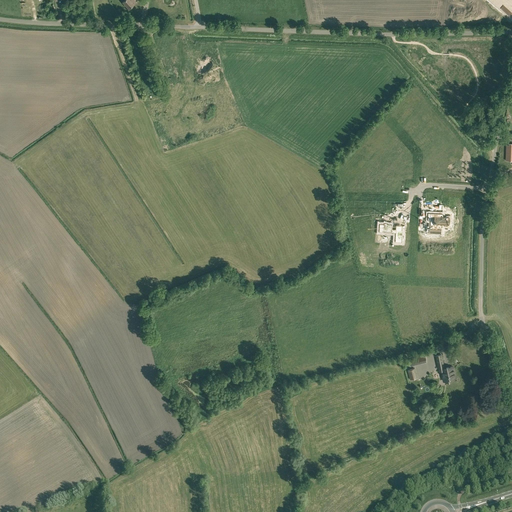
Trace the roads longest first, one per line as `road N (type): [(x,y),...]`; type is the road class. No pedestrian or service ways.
road 1 (unclassified): [(0,19),(383,34),(511,30)]
road 2 (unclassified): [(511,416),(480,313),(483,199),(511,53)]
